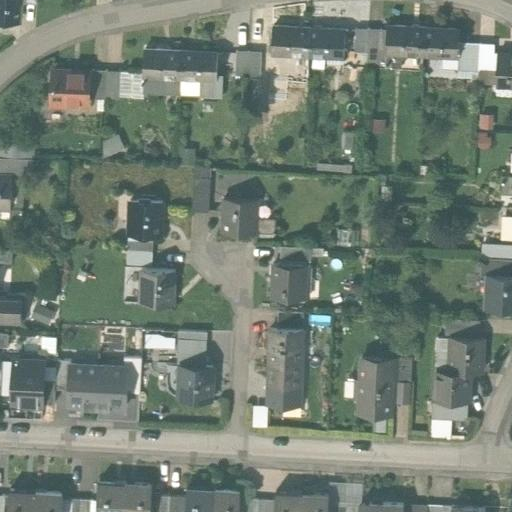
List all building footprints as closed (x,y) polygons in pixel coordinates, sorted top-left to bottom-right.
[(18,0),(0,0),(0,19),(18,21),(18,0)] [(424,29),(388,27),(388,33),(387,56),(423,57),(424,29)] [(309,29),(274,28),(272,56),(308,58),(309,29)] [(345,31),(309,29),(308,58),(344,59),(345,31)] [(460,31),(424,29),(423,57),(459,59),(459,44),(460,31)] [(367,54),(368,32),(357,31),(356,53),(367,54)] [(387,56),(388,33),(368,32),(367,54),(367,64),(387,65),(387,56)] [(480,45),(459,44),(459,59),(458,71),(479,72),(480,45)] [(494,46),(480,45),(479,72),(493,72),(494,46)] [(182,52),(146,50),(145,77),(180,79),(182,52)] [(218,53),(182,52),(180,79),(217,80),(218,53)] [(511,86),(511,54),(498,53),(497,86),(511,86)] [(235,76),(248,76),(249,55),(236,54),(235,76)] [(249,55),(248,76),(260,77),(261,56),(249,55)] [(90,72),(54,71),(53,104),(88,105),(90,72)] [(106,73),(94,72),(93,99),(105,99),(106,73)] [(119,73),(106,73),(105,99),(118,100),(119,73)] [(2,158),(1,176),(14,176),(13,178),(33,179),(34,160),(2,158)] [(1,176),(0,175),(0,208),(12,209),(13,178),(14,176),(1,176)] [(210,181),(193,180),(192,212),(208,213),(210,181)] [(257,202),(225,201),(223,234),(256,235),(257,202)] [(161,237),(163,204),(130,203),(129,235),(161,237)] [(152,242),(129,241),(128,252),(152,253),(152,242)] [(511,261),(511,247),(482,246),(482,261),(511,261)] [(0,250),(0,262),(11,264),(11,251),(0,250)] [(278,251),(278,265),(302,266),(303,253),(278,251)] [(151,267),(152,253),(128,252),(128,265),(151,267)] [(511,278),(511,273),(511,261),(482,261),(481,278),(488,279),(488,277),(511,278)] [(305,300),(307,266),(302,266),(278,265),(274,265),(273,298),(305,300)] [(172,305),(174,273),(142,271),(140,303),(172,305)] [(486,311),(511,311),(511,278),(488,277),(488,279),(486,311)] [(0,322),(21,323),(22,301),(0,299),(0,322)] [(278,326),(302,327),(303,314),(279,312),(278,326)] [(452,340),(452,339),(477,340),(477,322),(447,321),(446,340),(452,340)] [(302,364),(303,331),(269,330),(268,363),(302,364)] [(207,332),(179,331),(178,354),(206,356),(207,332)] [(0,335),(0,347),(8,348),(9,336),(0,335)] [(469,374),(482,374),(483,341),(477,340),(452,339),(452,340),(450,373),(469,374)] [(412,358),(400,358),(398,381),(411,382),(412,358)] [(42,405),(42,404),(43,381),(44,362),(14,360),(12,403),(42,405)] [(302,364),(268,363),(267,404),(301,406),(302,364)] [(98,367),(70,365),(68,406),(83,407),(83,409),(96,409),(98,367)] [(211,401),(212,368),(180,366),(179,400),(211,401)] [(98,367),(96,409),(110,410),(110,408),(125,408),(127,368),(98,367)] [(468,404),(469,374),(450,373),(437,372),(436,402),(446,403),(468,404)] [(392,413),(393,380),(361,378),(360,412),(392,413)] [(43,381),(42,404),(54,405),(55,382),(43,381)] [(468,404),(446,403),(445,416),(467,417),(468,404)] [(122,511),(124,485),(99,483),(97,511),(122,511)] [(149,511),(150,486),(124,485),(122,511),(149,511)] [(212,511),(213,489),(188,488),(186,511),(212,511)] [(240,491),(213,489),(212,511),(238,511),(239,498),(240,491)] [(9,491),(8,511),(33,511),(35,492),(9,491)] [(35,492),(33,511),(60,511),(62,494),(35,492)] [(300,511),(302,494),(276,492),(275,501),(274,511),(300,511)] [(167,511),(168,495),(156,494),(154,511),(167,511)] [(328,495),(302,494),(300,511),(327,511),(328,505),(328,495)] [(180,511),(181,496),(168,495),(167,511),(180,511)] [(256,511),(257,500),(239,498),(238,511),(256,511)] [(78,511),(79,501),(67,500),(66,511),(78,511)] [(274,511),(275,501),(257,500),(256,511),(274,511)] [(91,511),(92,501),(79,501),(78,511),(91,511)]
